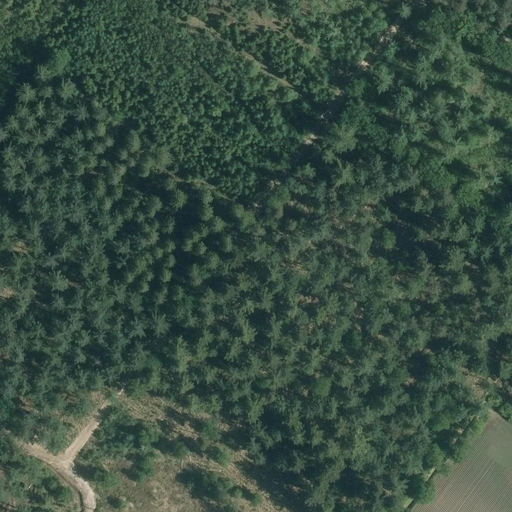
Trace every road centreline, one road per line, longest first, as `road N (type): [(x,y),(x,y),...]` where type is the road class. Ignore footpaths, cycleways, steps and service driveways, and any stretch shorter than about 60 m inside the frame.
road 1 (track): [(57,467),(325,106)]
road 2 (track): [(325,106),(409,1)]
